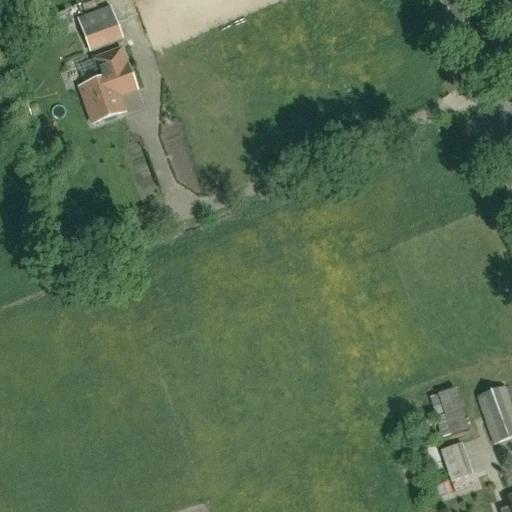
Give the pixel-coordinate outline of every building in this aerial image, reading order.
[(97,51),(122,41),(109,8),(84,17),(88,27),(97,51)] [(89,86),(80,89),(92,124),(124,113),(120,101),(136,95),(129,73),(121,51),(93,60),(94,62),(100,79),(88,83),(89,86)] [(494,445),(511,438),(511,409),(508,399),(510,398),(506,388),(477,399),(494,445)] [(430,399),(436,419),(435,419),(441,440),(469,431),(455,389),(438,395),(438,396),(430,399)] [(434,445),(423,449),(429,467),(440,463),(434,445)] [(451,482),(471,475),(461,445),(440,453),(451,482)] [(511,511),(511,496),(507,498),(511,507),(500,511),(499,511),(511,511)]
